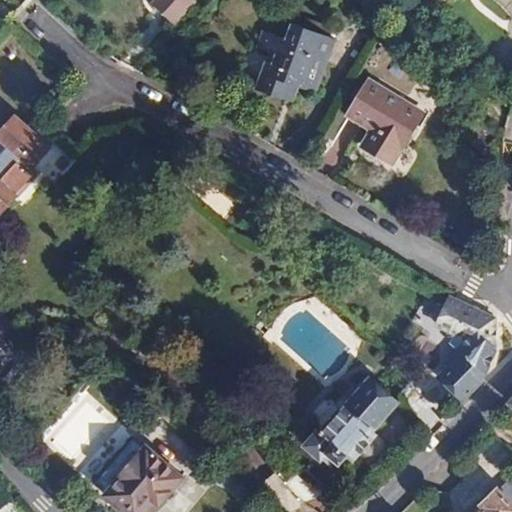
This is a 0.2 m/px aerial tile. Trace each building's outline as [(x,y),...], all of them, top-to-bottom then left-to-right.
[(155,0),(152,3),(163,14),(174,24),(196,0),(155,0)] [(336,38),(292,23),(286,39),(265,31),(259,48),(277,54),(273,65),(266,62),(257,89),(269,93),(283,98),(289,84),(300,88),(316,94),(336,38)] [(424,112),(370,79),(348,114),(379,133),(370,146),(380,152),(394,161),(424,112)] [(283,98),(295,102),(300,88),(289,84),(283,98)] [(473,136),(487,124),(475,111),(461,123),(473,136)] [(15,198),(39,171),(34,167),(50,148),(15,116),(0,132),(0,213),(15,198)] [(496,317),(450,297),(437,325),(456,334),(462,327),(472,335),(445,362),(449,366),(439,377),(462,400),(483,380),(496,349),(497,344),(497,335),(496,317)] [(398,402),(371,378),(342,410),(332,400),(329,401),(327,402),(326,401),(325,400),(313,413),(314,414),(315,416),(315,418),(314,420),(321,427),(305,445),(321,460),(327,454),(340,464),(348,455),(353,460),(358,454),(370,441),(373,437),(369,434),(380,422),(398,402)] [(373,444),(370,441),(358,454),(362,457),(366,459),(369,458),(372,457),(374,455),(375,453),(375,447),(373,444)] [(120,479),(105,495),(120,507),(125,511),(143,511),(146,509),(154,500),(159,504),(182,478),(146,447),(140,455),(132,448),(126,454),(124,454),(122,454),(119,455),(117,457),(116,459),(116,462),(116,464),(117,465),(112,472),(120,479)] [(511,511),(511,502),(498,488),(481,504),(485,508),(481,511),(511,511)] [(149,511),(152,511),(159,504),(154,500),(146,509),(149,511)]
